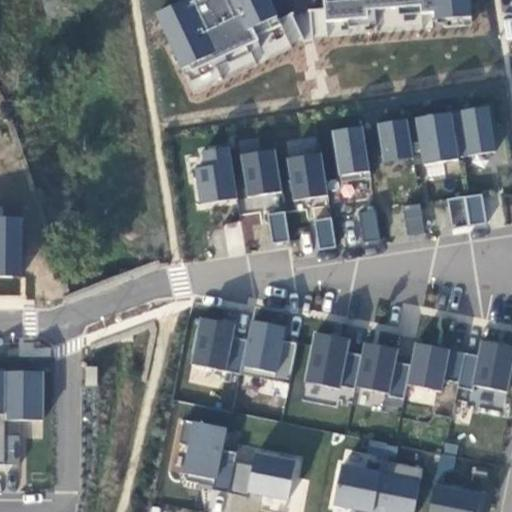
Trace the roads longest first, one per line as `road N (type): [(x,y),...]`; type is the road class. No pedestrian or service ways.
road 1 (residential): [(70,311),(177,278),(511,257)]
road 2 (residential): [(70,311),(65,511),(7,511)]
